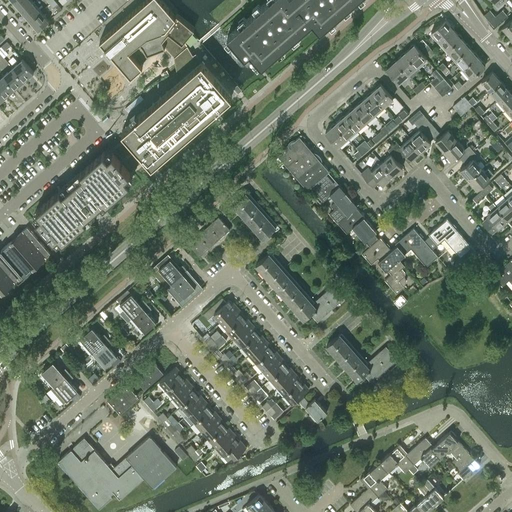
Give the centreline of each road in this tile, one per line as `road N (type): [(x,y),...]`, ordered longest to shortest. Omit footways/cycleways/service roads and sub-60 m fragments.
road 1 (tertiary): [(0,359),(340,62)]
road 2 (residential): [(511,240),(484,242),(424,173),(381,209),(307,124),(376,67)]
road 3 (unknown): [(0,210),(93,134),(88,118),(69,112),(0,169)]
road 4 (residential): [(7,474),(168,330)]
road 5 (residential): [(0,139),(52,94),(54,81),(0,11)]
road 6 (residential): [(230,274),(320,377)]
road 7 (residential): [(256,430),(168,330)]
